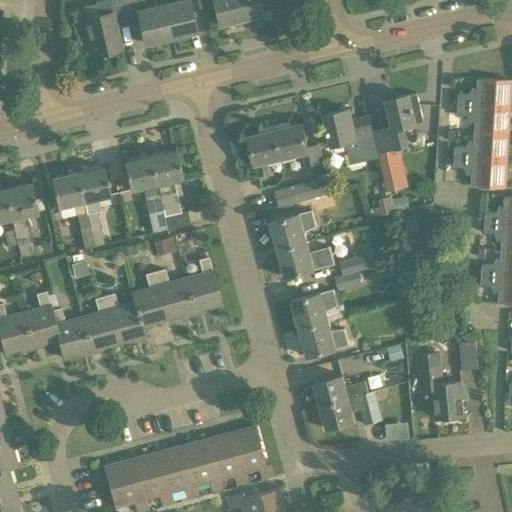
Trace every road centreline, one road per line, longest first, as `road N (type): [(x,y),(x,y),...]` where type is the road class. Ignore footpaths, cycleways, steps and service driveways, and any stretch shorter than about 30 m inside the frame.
road 1 (residential): [(69,511),(55,440),(82,401),(115,391),(156,401),(269,370)]
road 2 (residential): [(269,370),(196,81)]
road 3 (residential): [(293,462),(511,442)]
road 4 (residential): [(511,9),(338,47)]
road 5 (residential): [(196,81),(38,116)]
road 6 (residential): [(338,47),(196,81)]
